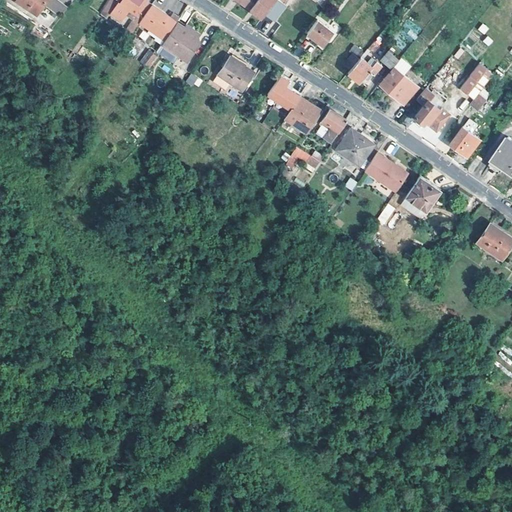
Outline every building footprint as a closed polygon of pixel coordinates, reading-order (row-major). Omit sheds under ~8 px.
[(12,0),(34,15),(44,0),(12,0)] [(108,13),(109,12),(115,3),(111,0),(108,0),(102,9),(108,13)] [(115,3),(109,12),(119,20),(126,10),(134,15),(131,21),(136,24),(138,22),(150,4),(145,0),(120,0),(118,3),(116,2),(115,3)] [(260,19),(263,14),(270,6),(274,0),(233,0),(247,10),(250,7),(254,11),(252,13),(260,19)] [(263,14),(265,16),(272,21),(278,12),(283,5),(276,0),(274,0),(270,6),(263,14)] [(169,18),(150,4),(138,22),(157,36),(154,40),(160,45),(175,22),(169,18)] [(169,18),(175,22),(178,19),(171,14),(169,18)] [(331,30),(315,19),(306,32),(321,44),(331,30)] [(175,22),(160,45),(184,62),(197,44),(196,37),(180,26),(175,22)] [(482,23),(478,30),(485,34),(489,27),(482,23)] [(198,35),(182,24),(180,26),(196,37),(198,35)] [(373,48),(368,44),(363,51),(365,52),(367,50),(369,52),(373,48)] [(393,50),(389,47),(387,50),(386,50),(379,59),(390,68),(396,60),(390,54),(393,50)] [(148,49),(139,61),(149,68),(158,56),(148,49)] [(342,63),(348,68),(356,58),(350,53),(342,63)] [(356,58),(348,68),(346,71),(358,81),(361,77),(364,80),(370,73),(372,74),(380,64),(374,60),(369,66),(358,56),(356,58)] [(251,72),(228,57),(217,74),(240,89),(251,72)] [(400,73),(405,67),(397,60),(392,67),(400,73)] [(472,98),(475,93),(491,73),(477,62),(458,87),(472,98)] [(400,73),(392,67),(378,84),(403,103),(417,86),(400,73)] [(197,88),(203,80),(191,73),(186,81),(197,88)] [(300,89),(278,75),(257,106),(262,109),(271,97),(275,100),(278,94),(292,102),(300,89)] [(430,94),(423,88),(414,99),(419,103),(422,105),(413,117),(422,124),(425,121),(435,129),(447,113),(439,106),(437,108),(428,101),(426,99),(430,94)] [(444,99),(435,92),(428,101),(437,108),(439,106),(444,99)] [(483,99),(475,93),(472,98),(467,103),(476,110),(483,99)] [(320,109),(299,95),(284,119),(306,132),(320,109)] [(344,119),(328,108),(317,124),(321,127),(324,122),(329,126),(320,138),(328,144),(345,120),(344,119)] [(468,119),(462,127),(470,133),(476,125),(468,119)] [(448,144),(457,150),(464,156),(477,138),(470,133),(462,127),(461,126),(448,144)] [(372,143),(349,128),(335,149),(357,165),(372,143)] [(511,173),(511,141),(507,138),(492,159),(511,173)] [(376,152),(363,170),(394,192),(405,175),(391,165),(392,163),(376,152)] [(317,161),(308,155),(304,161),(312,167),(317,161)] [(407,173),(392,163),(391,165),(405,175),(407,173)] [(440,189),(419,175),(404,196),(408,199),(405,202),(422,215),(440,189)] [(345,186),(352,191),(358,182),(350,177),(345,186)] [(388,203),(376,219),(384,225),(395,208),(388,203)] [(511,241),(511,238),(488,223),(475,243),(500,259),(511,241)]
